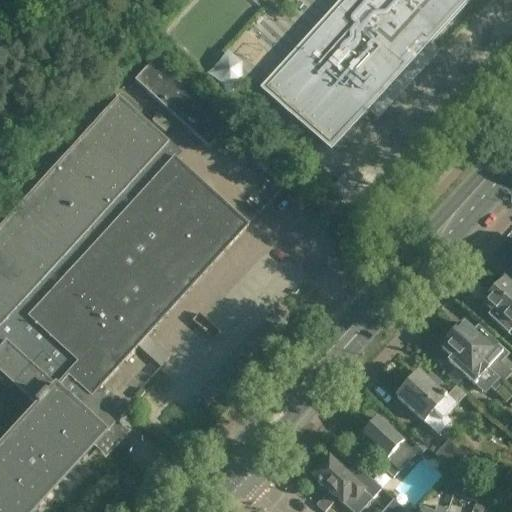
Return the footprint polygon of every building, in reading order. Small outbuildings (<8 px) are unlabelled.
[(331,150),(405,69),(401,65),(423,41),(427,45),(468,0),(349,0),(267,91),(331,150)] [(233,94),(252,68),(229,51),(210,77),(233,94)] [(234,124),(161,56),(136,83),(210,151),(234,124)] [(0,511),(37,511),(129,412),(103,388),(249,229),(175,161),(173,163),(162,153),(169,146),(120,101),(0,231),(0,374),(38,409),(0,450),(0,511)] [(272,159),(262,149),(250,161),(261,171),(272,159)] [(282,191),(294,178),(283,168),(271,181),(282,191)] [(352,168),(332,190),(343,201),(363,179),(352,168)] [(496,291),(492,294),(511,311),(511,288),(504,281),(501,285),(498,284),(495,288),(496,291)] [(485,304),(482,307),(493,316),(489,321),(509,338),(511,340),(511,311),(492,294),(490,298),(487,297),(483,301),(485,304)] [(456,336),(452,340),(504,385),(511,375),(511,374),(502,365),(510,356),(499,347),(497,349),(479,332),(475,336),(464,326),(461,330),(458,329),(454,333),(456,336)] [(444,348),(442,351),(453,361),(449,365),(468,382),(485,397),(491,391),(495,394),(496,393),(504,385),(452,340),(450,342),(447,342),(443,345),(444,348)] [(420,374),(397,400),(426,425),(439,411),(447,418),(466,397),(457,389),(448,399),(420,374)] [(511,394),(504,387),(497,396),(507,405),(511,399),(511,394)] [(369,431),(360,441),(387,465),(382,470),(394,481),(400,475),(416,457),(403,446),(405,444),(378,421),(377,422),(375,420),(367,429),(369,431)] [(436,458),(453,473),(466,459),(449,443),(436,458)] [(419,444),(412,451),(421,459),(428,451),(419,444)] [(347,478),(330,462),(326,465),(322,464),(318,465),(316,468),(315,472),(316,476),(313,480),(319,485),(318,487),(320,489),(321,488),(343,508),(352,499),(357,503),(364,495),(373,503),(382,493),(356,468),(347,478)] [(447,480),(439,489),(455,495),(459,485),(447,480)] [(478,493),(459,485),(455,495),(454,497),(473,504),(476,497),(478,493)] [(326,498),(317,507),(322,511),(327,511),(334,505),(326,498)] [(483,511),(488,502),(480,499),(475,511),(483,511)] [(384,511),(400,511),(403,510),(394,502),(384,511)]
